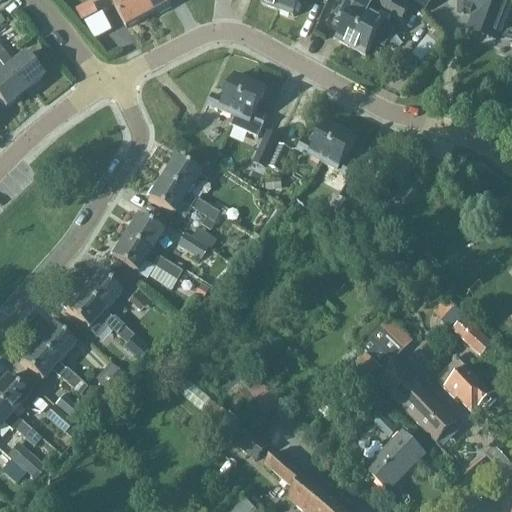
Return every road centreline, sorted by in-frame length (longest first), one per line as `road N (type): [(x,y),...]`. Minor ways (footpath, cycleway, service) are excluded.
road 1 (residential): [(511,160),(491,143),(391,114),(225,34),(115,80)]
road 2 (residential): [(0,328),(131,161),(137,133),(115,80)]
road 3 (residential): [(104,84),(49,121),(0,171)]
